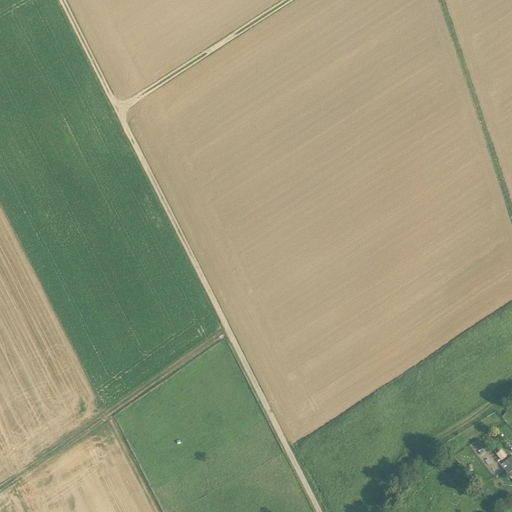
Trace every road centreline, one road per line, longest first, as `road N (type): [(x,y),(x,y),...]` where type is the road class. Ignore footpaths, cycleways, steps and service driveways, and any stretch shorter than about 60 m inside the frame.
road 1 (track): [(319,511),(61,0)]
road 2 (track): [(228,328),(0,491)]
road 3 (track): [(511,209),(442,0)]
road 4 (track): [(118,110),(289,0)]
road 5 (track): [(511,385),(394,472),(378,511)]
